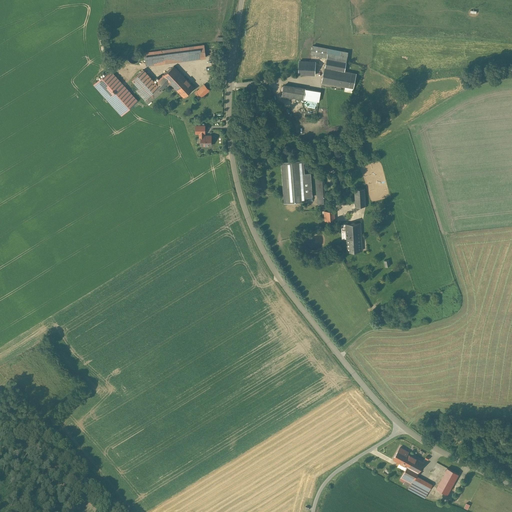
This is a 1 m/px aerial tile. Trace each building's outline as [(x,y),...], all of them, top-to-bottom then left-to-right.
[(204,45),(144,52),(146,65),(206,57),(204,45)] [(327,57),(322,82),(335,84),(338,70),(344,71),(346,61),(348,53),(313,46),(311,54),(327,57)] [(133,50),(132,50),(131,51),(130,51),(129,52),(128,53),(127,54),(127,55),(127,56),(127,57),(127,58),(127,59),(128,60),(129,61),(130,62),(131,62),(132,63),(134,63),(135,63),(136,62),(137,62),(138,61),(138,60),(139,60),(139,59),(139,58),(140,57),(140,56),(139,55),(139,54),(139,53),(138,52),(137,51),(136,51),(135,50),(134,50),(133,50)] [(310,62),(299,61),(298,74),(315,75),(316,62),(310,62)] [(185,77),(174,66),(163,75),(170,82),(172,84),(174,87),(185,77)] [(110,70),(94,84),(121,114),(137,101),(110,70)] [(155,83),(143,70),(132,80),(138,88),(147,97),(159,87),(155,83)] [(344,71),(338,70),(335,84),(353,88),(356,74),(344,71)] [(163,75),(155,83),(159,87),(161,90),(162,89),(166,85),(170,82),(163,75)] [(185,77),(174,87),(184,97),(194,87),(185,77)] [(320,91),(284,84),(282,92),(319,99),(320,91)] [(204,85),(197,91),(200,93),(202,96),(209,90),(204,85)] [(147,97),(144,100),(147,103),(162,90),(162,89),(161,90),(159,87),(147,97)] [(147,97),(138,88),(135,90),(144,100),(147,97)] [(207,136),(204,136),(204,133),(200,133),(200,136),(201,136),(201,145),(211,145),(211,136),(209,136),(207,136)] [(349,161),(345,140),(339,142),(343,162),(349,161)] [(303,159),(281,161),(283,193),(284,203),(293,202),(306,201),(304,173),(303,159)] [(364,188),(355,189),(356,206),(365,206),(364,188)] [(334,211),(324,211),(325,221),(335,220),(334,211)] [(360,223),(346,223),(346,224),(341,224),(341,232),(346,231),(346,234),(346,235),(347,238),(348,251),(361,250),(360,223)] [(405,450),(400,447),(394,459),(406,465),(412,456),(404,451),(405,450)] [(412,456),(406,465),(407,466),(401,478),(411,483),(408,488),(425,497),(428,492),(414,485),(419,477),(415,475),(423,462),(412,456)] [(447,468),(436,488),(447,494),(458,474),(447,468)] [(432,484),(419,477),(414,485),(428,492),(432,484)]
